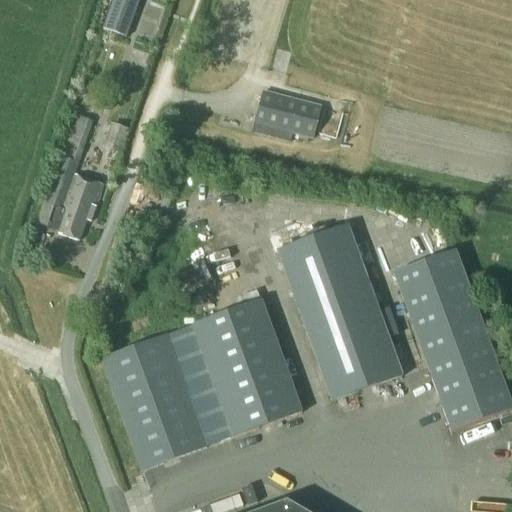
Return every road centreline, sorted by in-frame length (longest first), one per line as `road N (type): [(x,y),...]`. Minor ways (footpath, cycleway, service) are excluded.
road 1 (unclassified): [(116,511),(66,372),(64,333),(128,161)]
road 2 (unknown): [(153,511),(238,469),(343,451),(375,459),(428,511)]
road 3 (track): [(183,0),(128,161)]
